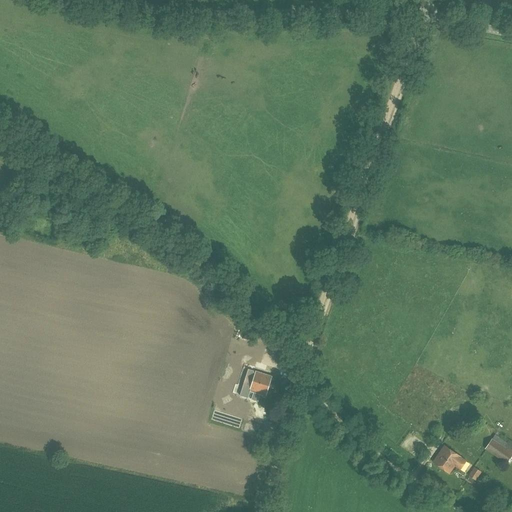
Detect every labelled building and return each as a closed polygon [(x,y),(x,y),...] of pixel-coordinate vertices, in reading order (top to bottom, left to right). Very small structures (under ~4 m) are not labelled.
[(193,272),(197,277),(202,273),(197,268),(193,272)] [(250,390),(266,395),(272,376),(249,369),(245,380),(252,382),(250,390)] [(429,441),(438,441),(438,433),(429,432),(429,441)] [(484,449),(506,464),(511,455),(511,452),(491,438),(484,449)] [(433,462),(449,473),(455,466),(460,469),(466,461),(461,457),(445,446),(433,462)] [(468,475),(476,480),(481,472),(474,467),(468,475)]
